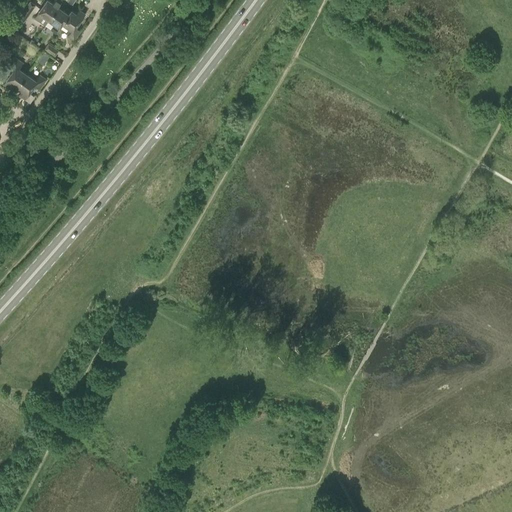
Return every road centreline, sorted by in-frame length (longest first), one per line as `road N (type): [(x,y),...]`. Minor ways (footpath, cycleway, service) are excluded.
road 1 (primary): [(256,0),(0,311)]
road 2 (residential): [(17,116),(28,117),(100,15),(99,1)]
